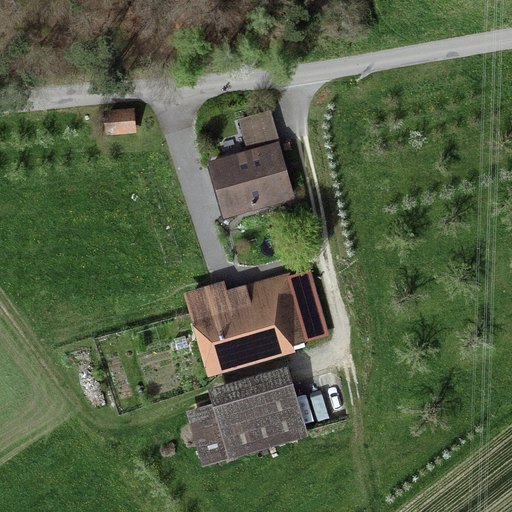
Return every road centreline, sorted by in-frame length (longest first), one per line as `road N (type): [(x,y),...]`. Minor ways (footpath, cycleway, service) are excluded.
road 1 (residential): [(0,101),(169,88),(511,42)]
road 2 (track): [(0,296),(70,395),(100,422),(131,422),(193,401)]
road 3 (track): [(217,382),(338,346),(343,327),(322,234)]
